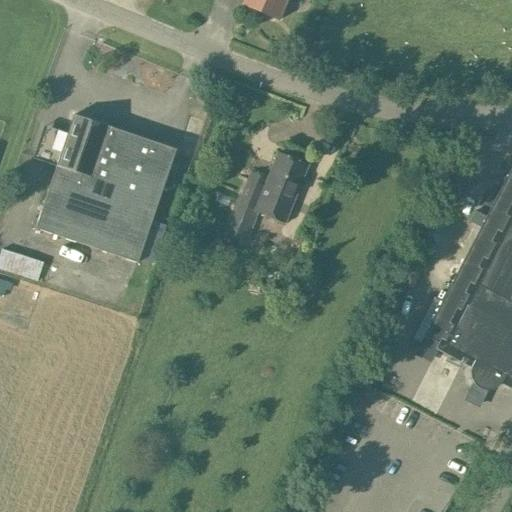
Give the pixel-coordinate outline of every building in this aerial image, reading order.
[(243,0),(241,6),(278,21),(286,0),(243,0)] [(175,150),(73,115),(35,228),(137,263),(175,150)] [(284,223),(308,165),(277,153),(267,179),(249,172),(225,233),(246,242),(258,213),(284,223)] [(501,384),(511,390),(511,173),(426,342),(440,349),(439,353),(469,369),(469,372),(469,373),(469,376),(471,380),(473,385),(476,387),(477,388),(482,391),(487,391),(493,390),(498,388),(500,386),(501,384)] [(0,267),(40,281),(47,261),(3,246),(0,256),(0,267)] [(0,296),(2,297),(2,295),(4,296),(6,289),(10,290),(13,284),(0,279),(0,296)]
